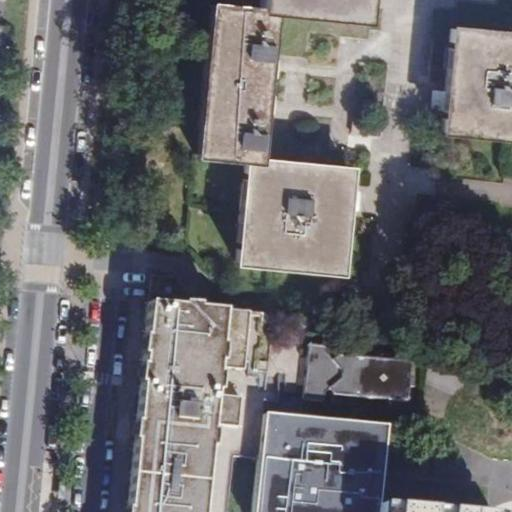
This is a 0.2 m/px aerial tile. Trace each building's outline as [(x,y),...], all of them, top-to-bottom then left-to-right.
[(263,0),(262,10),(210,5),(197,156),(248,160),(239,263),(339,272),(348,170),(258,161),(271,11),(362,20),(364,0),(263,0)] [(511,29),(452,24),(443,125),(511,131),(511,29)] [(176,280),(150,277),(142,359),(149,360),(149,363),(188,367),(186,394),(147,390),(136,511),(227,511),(232,458),(259,460),(264,415),(272,316),(187,309),(188,294),(176,280)] [(508,317),(491,316),(489,333),(506,334),(508,317)] [(328,347),(308,345),(304,398),(323,400),(323,394),(327,388),(333,395),(333,401),(356,404),(357,397),(383,399),(389,404),(394,399),(406,400),(407,385),(412,385),(413,376),(407,376),(409,361),(398,361),(393,355),(387,360),(362,358),(362,350),(338,348),(337,355),(331,360),(327,355),(328,347)] [(259,460),(253,511),(377,511),(378,506),(385,426),(264,415),(259,460)] [(115,447),(114,494),(129,494),(130,448),(115,447)]
